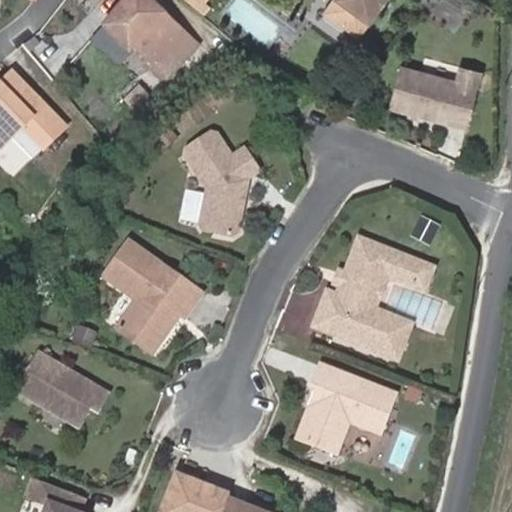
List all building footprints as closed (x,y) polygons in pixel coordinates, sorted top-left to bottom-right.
[(148,0),(123,0),(101,25),(130,52),(134,48),(154,66),(150,71),(163,82),(197,45),(148,0)] [(184,0),(205,16),(211,8),(205,3),(208,0),(184,0)] [(332,0),(324,13),(359,38),(385,0),(332,0)] [(456,85),(402,67),(389,107),(463,131),(481,77),(461,71),(456,85)] [(23,127),(43,149),(65,128),(15,73),(1,86),(4,90),(0,93),(0,148),(13,136),(23,127)] [(157,105),(149,97),(138,87),(126,100),(145,118),(157,105)] [(23,127),(13,136),(33,158),(43,149),(23,127)] [(208,137),(185,152),(183,160),(204,192),(196,228),(202,233),(230,239),(237,233),(247,185),(246,183),(256,176),(241,153),(229,161),(213,138),(208,137)] [(441,226),(430,221),(425,233),(435,238),(441,226)] [(358,242),(343,276),(347,278),(341,291),(338,298),(326,293),(310,328),(394,363),(403,340),(391,335),(397,321),(372,311),(366,309),(362,302),(370,280),(378,277),(386,280),(409,288),(418,266),(358,242)] [(174,314),(178,317),(183,319),(201,295),(126,244),(102,279),(135,303),(116,331),(151,355),(172,326),(167,323),(174,314)] [(418,266),(409,288),(421,293),(430,271),(418,266)] [(347,278),(343,276),(337,273),(331,286),(341,291),(347,278)] [(167,323),(172,326),(178,317),(174,314),(167,323)] [(391,335),(403,340),(409,326),(397,321),(391,335)] [(93,337),(78,332),(74,342),(89,349),(93,337)] [(107,397),(34,355),(13,392),(77,430),(88,412),(96,416),(107,397)] [(311,409),(306,407),(292,440),(333,456),(346,424),(377,436),(392,396),(316,367),(307,389),(313,391),(318,394),(311,409)] [(318,394),(313,391),(306,407),(311,409),(318,394)] [(224,495),(172,474),(157,511),(251,511),(222,500),(224,495)] [(79,511),(78,511),(83,498),(31,479),(24,498),(43,504),(40,511),(79,511)]
